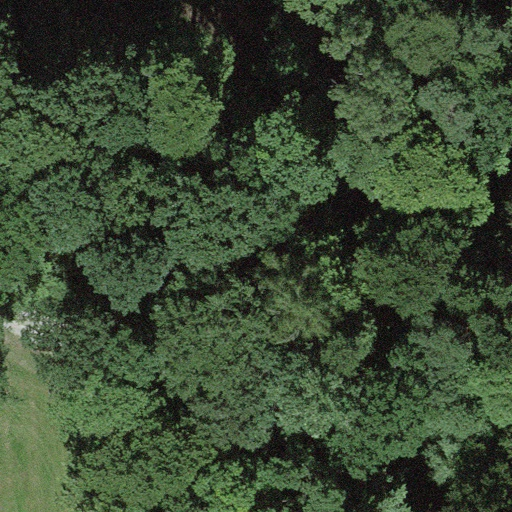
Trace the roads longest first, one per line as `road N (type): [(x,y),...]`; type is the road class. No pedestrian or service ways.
road 1 (track): [(397,0),(273,413)]
road 2 (track): [(308,511),(273,413),(0,299)]
